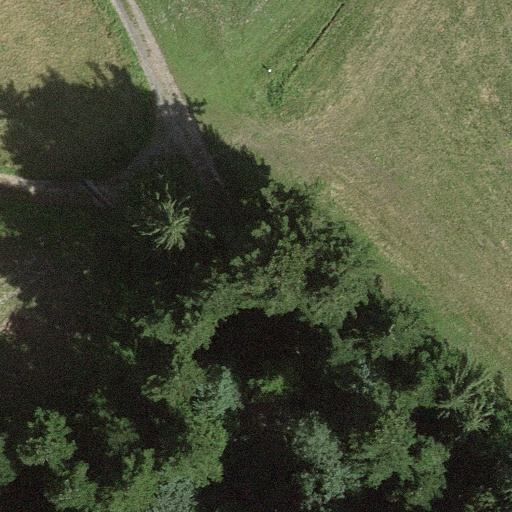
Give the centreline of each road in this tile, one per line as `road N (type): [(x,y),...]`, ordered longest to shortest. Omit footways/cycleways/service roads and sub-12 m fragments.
road 1 (track): [(165,89),(395,511)]
road 2 (track): [(116,0),(165,89),(166,139),(137,183),(64,199),(0,191)]
